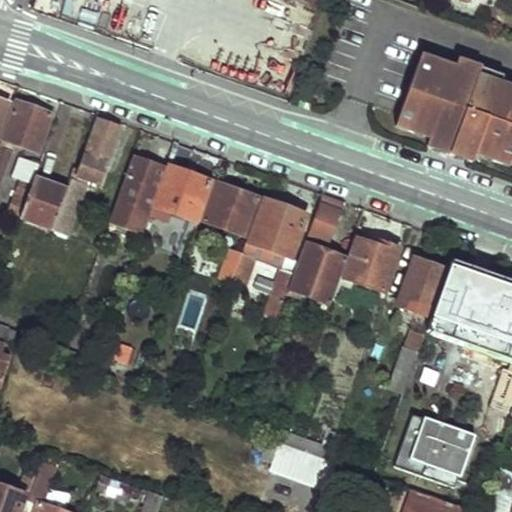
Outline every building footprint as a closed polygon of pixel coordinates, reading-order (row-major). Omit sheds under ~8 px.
[(431,68),(416,62),(396,117),(410,122),(407,130),(430,138),(427,144),(471,161),(474,155),(508,166),(511,156),(511,88),(499,83),(502,76),(458,60),(454,68),(433,60),(431,68)] [(0,129),(9,103),(0,99),(0,129)] [(17,100),(0,147),(0,183),(12,150),(7,148),(9,141),(38,151),(52,113),(17,100)] [(67,192),(54,230),(68,235),(87,178),(99,182),(119,126),(98,118),(80,170),(75,168),(67,192)] [(18,184),(9,210),(22,214),(36,175),(40,162),(41,160),(20,153),(10,182),(18,184)] [(165,168),(131,156),(109,222),(142,233),(165,168)] [(168,165),(155,203),(177,210),(175,216),(185,220),(185,217),(196,221),(211,179),(168,165)] [(21,218),(54,230),(67,192),(49,186),(51,181),(36,175),(22,214),(21,218)] [(218,182),(204,221),(245,235),(258,197),(218,182)] [(319,207),(310,232),(330,240),(344,201),(322,194),(317,207),(319,207)] [(263,198),(249,240),(299,257),(302,249),(314,216),(263,198)] [(346,258),(337,283),(350,287),(353,281),(382,291),(397,247),(378,240),(355,232),(353,237),(346,258)] [(231,249),(221,275),(232,279),(242,253),(231,249)] [(294,269),(288,289),(330,304),(337,283),(346,258),(323,250),(321,255),(302,249),(299,257),(294,269)] [(242,253),(232,279),(243,283),(252,257),(242,253)] [(414,257),(398,304),(430,316),(447,269),(414,257)] [(282,265),(267,307),(279,312),(288,289),(294,269),(282,265)] [(0,327),(0,341),(5,343),(9,330),(0,327)] [(9,330),(5,343),(14,347),(18,333),(9,330)] [(395,343),(380,385),(403,393),(423,336),(409,331),(403,346),(395,343)] [(0,387),(14,347),(5,343),(0,341),(0,387)] [(414,413),(396,466),(456,487),(474,434),(414,413)] [(286,427),(281,440),(328,457),(337,431),(326,427),(322,440),(286,427)] [(337,431),(328,457),(339,461),(343,462),(351,437),(337,431)] [(281,440),(271,468),(329,490),(339,461),(328,457),(281,440)] [(37,464),(34,474),(45,478),(46,468),(37,464)] [(0,485),(0,511),(16,511),(22,494),(27,495),(34,474),(25,471),(17,492),(0,485)] [(27,495),(21,511),(60,511),(36,503),(45,478),(34,474),(27,495)] [(99,475),(95,489),(128,501),(129,495),(137,498),(139,489),(99,475)] [(263,498),(310,511),(316,489),(269,476),(263,498)] [(479,511),(417,489),(408,511),(479,511)] [(146,491),(138,511),(154,511),(160,496),(146,491)]
